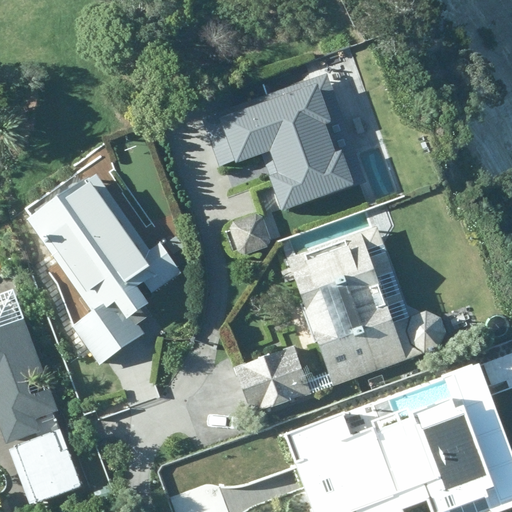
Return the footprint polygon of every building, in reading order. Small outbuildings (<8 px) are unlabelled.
[(328,77),(198,124),(217,176),(273,156),(279,175),(271,178),(284,215),(367,186),(328,77)] [(73,328),(101,367),(148,334),(135,315),(148,306),(136,289),(147,281),(156,293),(184,274),(161,243),(152,249),(97,173),(28,221),(93,313),(73,328)] [(277,247),(264,214),(228,227),(240,261),(277,247)] [(232,367),(251,419),(452,346),(439,310),(413,319),(386,245),(395,229),(390,215),(278,256),(318,364),(309,367),(300,342),(232,367)] [(12,295),(0,298),(0,440),(3,450),(44,435),(38,419),(55,413),(12,295)] [(324,425),(255,449),(269,488),(330,467),(340,495),(293,511),(442,511),(410,423),(333,450),(324,425)] [(61,431),(10,451),(32,507),(83,487),(61,431)]
